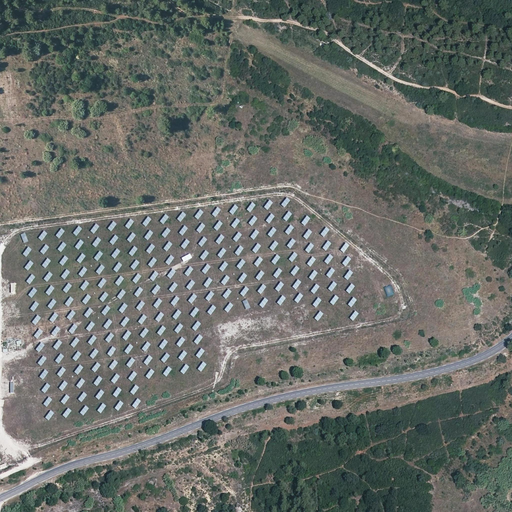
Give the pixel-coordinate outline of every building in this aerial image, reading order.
[(285,198),(281,207),(286,209),(290,200),(285,198)] [(264,209),(269,211),(272,202),(268,200),(264,209)] [(247,211),(251,213),(255,205),(251,203),(247,211)] [(229,214),(234,216),(238,207),(233,205),(229,214)] [(217,218),(221,209),(216,207),(212,216),(217,218)] [(199,220),(203,212),(199,210),(195,218),(199,220)] [(288,222),(292,213),(287,211),(283,220),(288,222)] [(164,225),(168,216),(164,214),(160,223),(164,225)] [(271,224),(274,216),(269,214),(266,223),(271,224)] [(253,227),(257,218),(253,216),(249,225),(253,227)] [(301,225),(306,227),(310,218),(305,216),(301,225)] [(146,217),(143,225),(147,227),(151,219),(146,217)] [(235,218),(231,227),(236,229),(240,220),(235,218)] [(130,230),(134,221),(129,219),(125,228),(130,230)] [(112,232),(116,223),(112,221),(108,230),(112,232)] [(218,232),(222,223),(218,221),(214,230),(218,232)] [(94,224),(91,233),(95,235),(99,226),(94,224)] [(285,234),(290,236),(293,227),(289,225),(285,234)] [(77,237),(82,228),(77,226),(73,235),(77,237)] [(183,236),(187,228),(183,226),(179,234),(183,236)] [(272,227),(268,236),(272,238),(276,230),(272,227)] [(325,227),(321,236),(325,238),(329,229),(325,227)] [(60,239),(64,231),(60,229),(56,237),(60,239)] [(144,239),(149,241),(153,232),(148,230),(144,239)] [(255,240),(259,232),(254,230),(250,238),(255,240)] [(303,238),(308,240),(312,232),(307,230),(303,238)] [(43,242),(47,233),(42,231),(38,240),(43,242)] [(233,241),(237,243),(241,234),(237,232),(233,241)] [(25,244),(29,236),(25,233),(21,242),(25,244)] [(127,242),(132,244),(135,235),(131,233),(127,242)] [(110,244),(114,246),(118,237),(114,235),(110,244)] [(220,235),(215,243),(220,245),(224,237),(220,235)] [(203,237),(198,245),(203,248),(207,239),(203,237)] [(92,246),(97,248),(101,240),(96,238),(92,246)] [(291,250),(295,241),(291,239),(287,247),(291,250)] [(79,251),(83,242),(79,240),(75,249),(79,251)] [(273,241),(270,250),(274,252),(278,243),(273,241)] [(323,250),(327,252),(331,243),(327,241),(323,250)] [(62,253),(66,244),(62,242),(57,251),(62,253)] [(168,252),(172,244),(167,242),(163,250),(168,252)] [(256,243),(252,252),(257,254),(261,245),(256,243)] [(310,254),(314,245),(309,243),(305,252),(310,254)] [(340,252),(345,254),(349,245),(344,243),(340,252)] [(151,255),(154,246),(150,244),(146,253),(151,255)] [(45,255),(49,247),(44,245),(40,253),(45,255)] [(129,255),(133,257),(137,248),(133,246),(129,255)] [(239,246),(235,255),(239,256),(243,248),(239,246)] [(27,258),(31,249),(27,247),(23,256),(27,258)] [(116,260),(120,251),(115,249),(111,257),(116,260)] [(94,260),(99,262),(102,253),(98,251),(94,260)] [(289,261),(293,263),(297,254),(293,252),(289,261)] [(77,262),(81,264),(85,256),(80,254),(77,262)] [(271,263),(276,265),(280,257),(275,255),(271,263)] [(329,265),(333,257),(328,255),(324,263),(329,265)] [(64,267),(68,258),(63,256),(59,265),(64,267)] [(342,265),(347,267),(351,259),(346,256),(342,265)] [(259,268),(262,259),(258,257),(254,266),(259,268)] [(311,257),(307,265),(312,268),(316,259),(311,257)] [(47,269),(51,260),(46,258),(42,267),(47,269)] [(153,268),(157,260),(152,258),(148,266),(153,268)] [(131,269),(135,271),(139,262),(135,260),(131,269)] [(29,272),(33,263),(29,261),(25,269),(29,272)] [(224,272),(228,264),(223,262),(219,270),(224,272)] [(117,263),(113,271),(118,273),(122,265),(117,263)] [(206,275),(210,266),(206,264),(202,273),(206,275)] [(100,276),(104,267),(100,265),(96,273),(100,276)] [(291,275),(295,277),(299,268),(295,266),(291,275)] [(83,278),(87,269),(82,267),(78,276),(83,278)] [(188,267),(184,275),(189,277),(193,269),(188,267)] [(278,279),(282,270),(277,268),(273,277),(278,279)] [(331,279),(335,270),(330,268),(326,277),(331,279)] [(65,269),(61,278),(65,280),(70,272),(65,269)] [(167,278),(172,280),(176,271),(171,269),(167,278)] [(349,281),(353,272),(348,270),(344,279),(349,281)] [(256,279),(260,281),(264,273),(259,271),(256,279)] [(314,281),(317,272),(313,271),(309,279),(314,281)] [(48,272),(44,280),(48,283),(52,274),(48,272)] [(238,282),(243,284),(247,275),(242,273),(238,282)] [(31,285),(35,277),(30,274),(26,283),(31,285)] [(115,285),(120,287),(124,278),(119,276),(115,285)] [(225,276),(221,284),(226,286),(229,278),(225,276)] [(208,289),(212,280),(207,278),(204,287),(208,289)] [(98,287),(102,289),(106,281),(102,279),(98,287)] [(297,290),(301,282),(296,280),(293,289),(297,290)] [(80,290),(85,292),(89,283),(84,281),(80,290)] [(275,291),(280,293),(284,284),(279,282),(275,291)] [(328,291),(333,292),(336,284),(332,282),(328,291)] [(67,294),(71,285),(67,283),(63,292),(67,294)] [(174,293),(177,285),(173,283),(169,291),(174,293)] [(262,295),(266,286),(261,284),(257,293),(262,295)] [(315,284),(311,293),(315,295),(319,286),(315,284)] [(346,293),(351,294),(354,286),(350,284),(346,293)] [(156,285),(152,293),(156,296),(160,287),(156,285)] [(383,287),(387,297),(394,295),(391,285),(383,287)] [(50,296),(54,288),(49,286),(46,294),(50,296)] [(139,298),(143,289),(138,287),(134,296),(139,298)] [(240,295),(245,297),(249,289),(244,287),(240,295)] [(28,291),(33,298),(37,295),(32,288),(28,291)] [(223,298),(227,300),(231,291),(227,289),(223,298)] [(121,301),(125,292),(121,290),(117,298),(121,301)] [(100,301),(104,303),(108,294),(104,292),(100,301)] [(210,302),(214,294),(209,292),(205,300),(210,302)] [(299,304),(303,295),(298,293),(294,302),(299,304)] [(188,303),(193,305),(197,296),(192,294),(188,303)] [(82,303),(87,305),(91,297),(86,295),(82,303)] [(171,305),(175,307),(179,298),(175,296),(171,305)] [(281,296),(277,304),(281,306),(285,298),(281,296)] [(334,306),(338,298),(334,296),(330,304),(334,306)] [(69,297),(65,305),(69,307),(73,299),(69,297)] [(348,306),(353,308),(356,299),(352,297),(348,306)] [(263,298),(259,307),(264,309),(268,300),(263,298)] [(317,308),(321,299),(316,298),(313,307),(317,308)] [(52,299),(48,308),(52,310),(56,301),(52,299)] [(158,309),(162,301),(157,299),(153,307),(158,309)] [(136,310),(141,312),(145,303),(140,301),(136,310)] [(35,312),(39,304),(34,302),(30,310),(35,312)] [(123,314),(127,305),(123,303),(119,312),(123,314)] [(228,303),(225,312),(229,313),(233,305),(228,303)] [(207,314),(212,316),(216,307),(211,305),(207,314)] [(106,317),(110,308),(105,306),(101,314),(106,317)] [(89,319),(93,310),(88,308),(84,317),(89,319)] [(195,318),(199,310),(194,308),(190,316),(195,318)] [(71,321),(75,313),(71,310),(67,319),(71,321)] [(319,311),(315,320),(319,322),(323,313),(319,311)] [(354,322),(358,313),(354,311),(350,320),(354,322)] [(155,321),(160,323),(164,314),(159,312),(155,321)] [(53,313),(49,321),(54,324),(58,315),(53,313)] [(37,326),(41,317),(36,315),(32,324),(37,326)] [(138,323),(143,325),(146,317),(142,315),(138,323)] [(121,326),(125,328),(129,319),(124,317),(121,326)] [(108,330),(112,322),(107,319),(103,328),(108,330)] [(192,330),(197,332),(201,324),(196,321),(192,330)] [(174,332),(179,334),(183,326),(178,323),(174,332)] [(69,333),(73,335),(77,326),(73,324),(69,333)] [(162,336),(165,328),(161,326),(157,334),(162,336)] [(140,337),(145,339),(148,330),(144,328),(140,337)] [(38,329),(34,337),(38,340),(42,331),(38,329)] [(127,331),(122,339),(127,341),(131,333),(127,331)] [(105,342),(110,344),(114,335),(109,333),(105,342)] [(194,344),(199,345),(202,337),(198,335),(194,344)] [(88,344),(92,346),(96,338),(92,336),(88,344)] [(181,348),(185,339),(180,337),(176,346),(181,348)] [(71,346),(75,348),(79,340),(75,338),(71,346)] [(58,351),(62,342),(57,340),(53,349),(58,351)] [(163,340),(159,348),(164,350),(167,342),(163,340)] [(146,353),(150,344),(146,342),(142,350),(146,353)] [(40,353),(44,345),(40,343),(36,351),(40,353)] [(128,344),(125,353),(129,355),(133,346),(128,344)] [(112,357),(116,349),(111,347),(107,355),(112,357)] [(94,360),(98,351),(94,349),(90,358),(94,360)] [(72,360),(77,362),(81,353),(76,351),(72,360)] [(183,362),(187,353),(183,351),(178,359),(183,362)] [(165,364),(169,355),(165,353),(161,362),(165,364)] [(59,354),(55,362),(60,364),(64,356),(59,354)] [(148,366),(152,357),(147,355),(144,364),(148,366)] [(42,367),(46,358),(42,356),(38,365),(42,367)] [(131,369),(135,360),(130,358),(126,367),(131,369)] [(113,360),(109,369),(113,371),(118,362),(113,360)] [(91,365),(97,373),(101,370),(95,362),(91,365)] [(180,373),(185,375),(189,367),(184,364),(180,373)] [(79,376),(83,367),(78,365),(75,374),(79,376)] [(57,376),(62,378),(66,370),(61,367),(57,376)] [(168,377),(172,369),(167,367),(163,375),(168,377)] [(149,369),(146,378),(150,380),(154,371),(149,369)] [(44,380),(48,372),(44,370),(40,378),(44,380)] [(116,385),(119,376),(115,374),(111,383),(116,385)] [(81,390),(85,381),(80,379),(76,387),(81,390)] [(59,390),(63,392),(67,383),(63,381),(59,390)] [(46,394),(50,385),(46,383),(42,392),(46,394)] [(96,399),(100,401),(104,392),(99,390),(96,399)] [(82,392),(78,401),(83,403),(87,395),(82,392)] [(61,403),(65,405),(69,397),(65,395),(61,403)] [(132,408),(137,410),(140,401),(136,399),(132,408)] [(115,410),(119,412),(123,403),(119,401),(115,410)] [(102,414),(106,406),(101,404),(97,412),(102,414)] [(80,415),(84,417),(88,408),(84,406),(80,415)] [(67,419),(71,410),(67,408),(63,417),(67,419)] [(50,421),(54,413),(49,411),(45,419),(50,421)]
